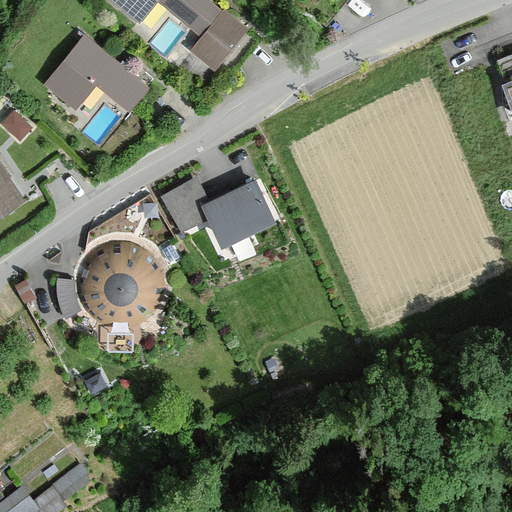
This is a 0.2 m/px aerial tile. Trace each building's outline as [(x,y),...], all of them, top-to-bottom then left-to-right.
[(218,0),(120,0),(142,18),(156,0),(170,0),(208,30),(194,46),(217,65),(250,25),(218,0)] [(300,0),(328,22),(345,0),(300,0)] [(88,33),(51,79),(81,102),(100,78),(133,105),(150,83),(88,33)] [(511,48),(495,56),(511,94),(511,48)] [(0,162),(0,212),(23,198),(0,162)] [(195,176),(163,192),(182,231),(209,218),(221,243),(279,215),(257,172),(206,198),(195,176)] [(108,239),(95,246),(84,256),(78,269),(76,284),(79,298),(86,311),(97,320),(111,326),(126,327),(140,322),(152,314),(161,302),(165,288),(165,273),(159,259),(150,248),(137,240),(123,237),(108,239)] [(17,484),(0,495),(0,511),(24,511),(33,506),(17,484)]
